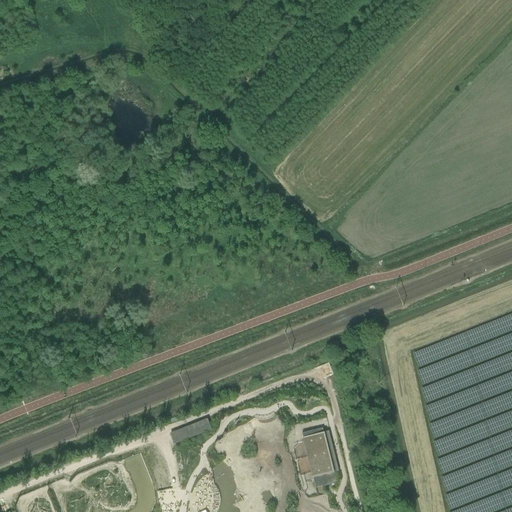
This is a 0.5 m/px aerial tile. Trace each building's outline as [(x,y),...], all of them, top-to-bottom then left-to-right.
[(211,429),(208,421),(207,419),(170,434),(173,441),(174,444),(190,438),(211,429)] [(322,428),(302,433),(303,438),(302,438),(304,443),(312,476),(312,478),(313,478),(315,488),(325,486),(329,485),(336,483),(333,473),(338,472),(329,431),(324,433),(322,428)] [(174,444),(173,441),(144,452),(154,478),(183,466),(199,461),(190,438),(174,444)] [(154,478),(157,486),(171,481),(187,475),(183,466),(154,478)] [(197,484),(197,493),(207,493),(207,483),(197,484)] [(214,495),(206,499),(209,508),(218,504),(214,495)] [(204,508),(203,499),(193,499),(193,509),(204,508)]
